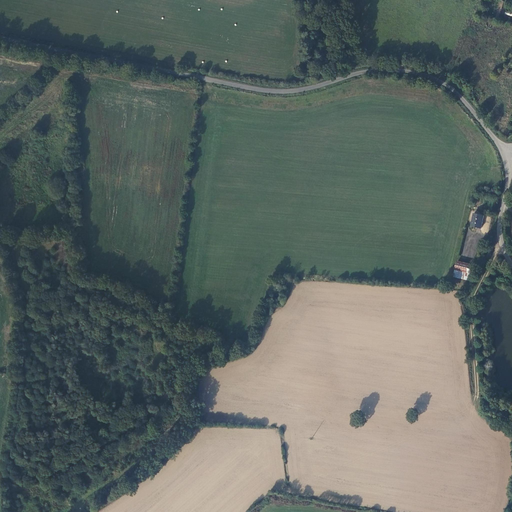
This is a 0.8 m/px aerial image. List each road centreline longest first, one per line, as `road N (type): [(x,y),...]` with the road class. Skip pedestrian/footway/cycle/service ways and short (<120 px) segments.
road 1 (unclassified): [(511,158),(461,97),(422,75),(374,71),(307,89),(256,89),(0,37)]
road 2 (track): [(506,244),(477,299),(485,382)]
